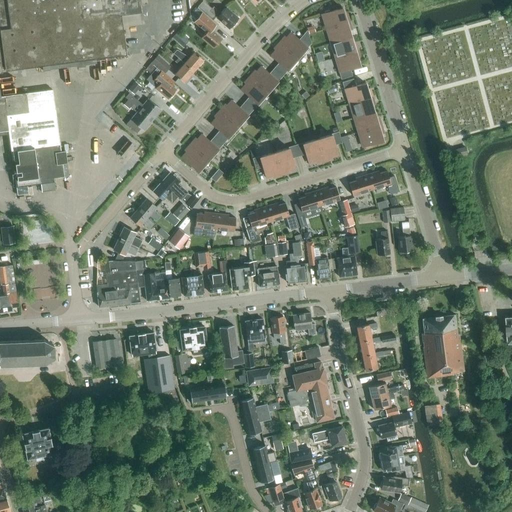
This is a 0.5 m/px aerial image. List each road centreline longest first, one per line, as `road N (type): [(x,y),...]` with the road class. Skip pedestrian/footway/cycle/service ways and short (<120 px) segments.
road 1 (residential): [(404,149),(235,201),(209,193),(160,151)]
road 2 (secondary): [(79,319),(330,291)]
road 3 (tertiary): [(348,511),(364,453),(330,291)]
road 4 (residential): [(160,151),(300,0)]
road 5 (residential): [(404,149),(358,0)]
road 6 (residential): [(268,511),(252,486),(229,406),(201,410)]
road 7 (residential): [(71,255),(160,151)]
road 8 (residential): [(444,277),(404,149)]
